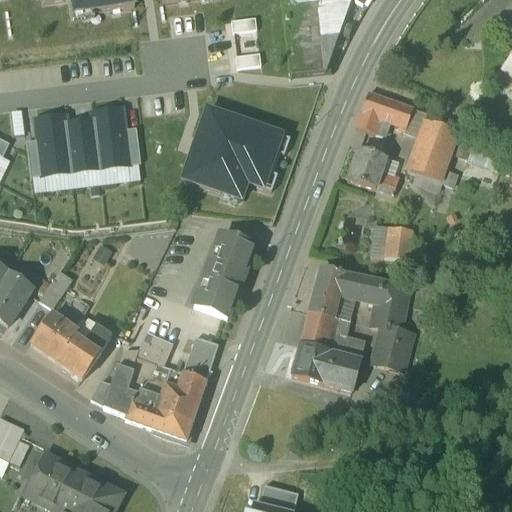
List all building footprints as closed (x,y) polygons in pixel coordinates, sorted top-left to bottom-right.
[(71,0),(73,13),(134,4),(133,0),(71,0)] [(282,0),(291,73),(325,70),(349,0),(282,0)] [(413,107),(368,91),(356,123),(375,130),(381,115),(401,122),(407,124),(413,107)] [(207,106),(182,176),(240,197),(247,180),(270,189),(290,135),(207,106)] [(94,111),(95,118),(100,167),(128,163),(124,127),(122,108),(94,111)] [(42,173),(71,170),(65,121),(64,114),(35,117),(38,139),(42,173)] [(95,118),(65,121),(71,170),(100,167),(95,118)] [(459,130),(425,118),(413,152),(446,164),(459,130)] [(136,125),(124,127),(128,163),(140,162),(136,125)] [(0,137),(0,153),(3,155),(9,142),(0,137)] [(31,175),(42,173),(38,139),(27,140),(31,175)] [(385,155),(357,145),(347,176),(393,192),(397,180),(394,178),(396,174),(380,168),(385,155)] [(446,164),(413,152),(407,167),(441,178),(446,164)] [(412,227),(376,222),(372,252),(409,256),(412,227)] [(254,243),(220,230),(193,302),(227,314),(238,286),(239,286),(239,285),(238,285),(240,279),(241,279),(240,278),(243,272),(244,273),(244,272),(243,271),(254,243)] [(344,270),(321,265),(308,308),(334,314),(340,290),(368,295),(372,277),(344,271),(344,270)] [(60,266),(40,297),(52,305),(72,275),(60,266)] [(7,270),(0,281),(0,318),(8,323),(32,287),(7,270)] [(403,283),(372,277),(368,295),(378,296),(401,300),(403,283)] [(401,300),(378,296),(374,322),(400,327),(403,306),(400,306),(401,300)] [(334,314),(308,308),(300,340),(361,356),(367,336),(331,327),(334,314)] [(77,329),(51,311),(31,341),(57,359),(75,332),(77,329)] [(75,332),(57,359),(82,374),(111,329),(95,318),(83,337),(75,332)] [(400,327),(374,322),(369,353),(397,357),(400,327)] [(415,330),(400,327),(397,357),(412,358),(415,330)] [(172,338),(146,329),(139,345),(137,351),(138,351),(155,357),(163,360),(172,338)] [(197,332),(188,351),(189,351),(184,367),(206,375),(218,339),(197,332)] [(361,356),(300,340),(296,357),(293,356),(291,365),(293,366),(292,371),(353,387),(361,356)] [(192,419),(152,405),(155,397),(126,386),(138,351),(137,351),(139,345),(125,344),(120,361),(118,360),(112,378),(105,401),(104,404),(126,412),(126,413),(153,423),(154,426),(162,429),(165,427),(172,430),(173,433),(180,436),(183,434),(186,435),(187,431),(190,432),(193,423),(191,421),(192,419)] [(184,367),(171,363),(166,377),(150,372),(155,357),(138,351),(126,386),(155,397),(152,405),(192,419),(206,375),(184,367)] [(101,376),(91,395),(105,401),(112,378),(101,376)] [(0,414),(0,454),(9,458),(19,437),(24,426),(0,414)] [(19,437),(9,458),(19,463),(29,442),(19,437)] [(9,458),(0,454),(0,472),(1,473),(9,458)] [(94,482),(44,456),(28,488),(67,509),(65,511),(107,511),(110,508),(99,503),(102,497),(89,490),(94,482)] [(261,501),(294,509),(299,490),(266,481),(261,501)] [(293,511),(294,509),(261,501),(253,499),(249,511),(293,511)]
